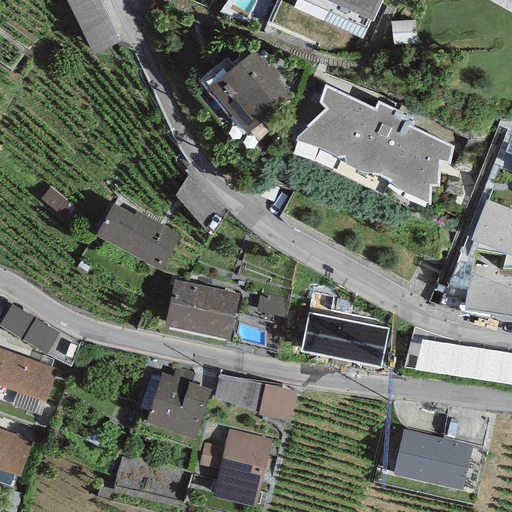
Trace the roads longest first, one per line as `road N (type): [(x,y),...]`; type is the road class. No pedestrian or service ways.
road 1 (residential): [(117,0),(188,147),(242,209),(404,312),(448,330),(511,340)]
road 2 (residential): [(511,398),(281,372),(109,335),(0,277)]
